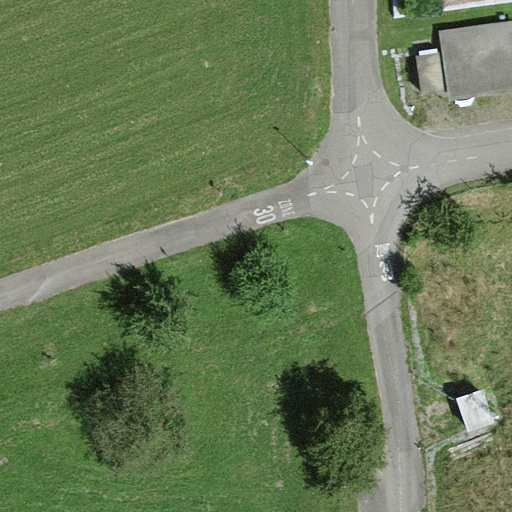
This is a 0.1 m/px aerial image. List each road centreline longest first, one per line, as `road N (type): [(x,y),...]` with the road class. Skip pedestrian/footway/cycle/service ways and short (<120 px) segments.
road 1 (residential): [(358,176),(0,295)]
road 2 (residential): [(400,511),(358,176)]
road 3 (unclassified): [(352,0),(358,176)]
road 4 (residential): [(511,152),(358,176)]
